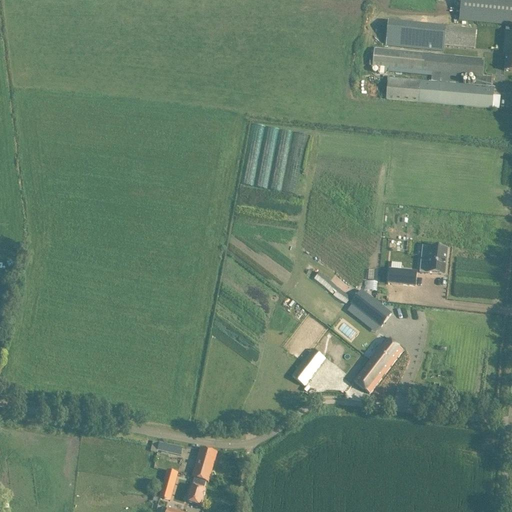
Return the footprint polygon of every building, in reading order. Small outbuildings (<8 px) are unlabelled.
[(511,0),(461,0),(459,19),(508,25),(505,54),(506,54),(504,71),(511,71),(511,0)] [(466,47),(468,31),(388,22),(387,38),(382,37),(381,44),(386,45),(386,46),(443,52),(444,45),(466,47)] [(482,76),(483,74),(484,59),(374,48),(372,67),(476,77),(475,86),(388,77),(386,99),(491,109),(493,89),(491,88),(492,77),(482,76)] [(423,246),(420,273),(444,275),(447,249),(430,247),(423,246)] [(389,270),(388,283),(416,286),(417,272),(401,271),(391,270),(389,270)] [(319,273),(315,279),(346,304),(351,298),(319,273)] [(362,291),(352,304),(381,327),(391,314),(378,304),(362,291)] [(387,339),(371,361),(386,373),(403,351),(387,339)] [(414,387),(427,392),(443,344),(431,340),(422,367),(416,365),(411,380),(416,382),(414,387)] [(308,356),(292,377),(305,386),(320,366),(308,356)] [(358,376),(354,382),(370,394),(386,373),(371,361),(369,362),(367,361),(357,375),(358,376)] [(183,449),(159,443),(153,442),(151,452),(157,453),(158,451),(181,456),(183,449)] [(210,478),(218,453),(201,448),(193,473),(210,478)] [(173,494),(178,474),(167,470),(159,498),(163,499),(165,492),(173,494)] [(192,486),(187,503),(192,504),(201,507),(206,491),(204,490),(206,482),(208,483),(210,478),(193,473),(192,477),(194,478),(193,483),(192,486)]
